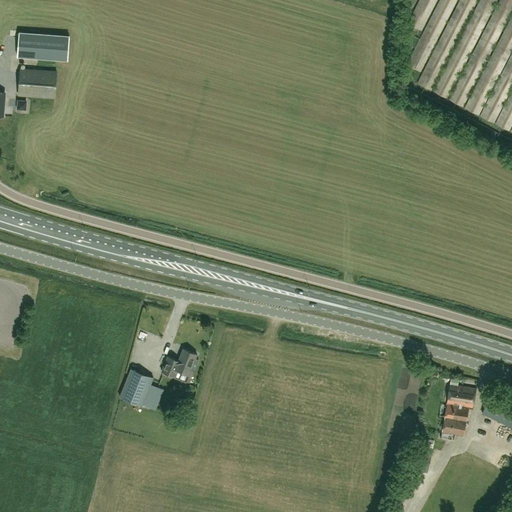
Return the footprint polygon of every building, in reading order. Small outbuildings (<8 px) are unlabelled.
[(420,72),(456,0),(438,0),(406,64),(420,72)] [(419,0),(407,23),(422,30),(436,0),(419,0)] [(431,90),(476,0),(458,0),(417,83),(431,90)] [(447,99),(497,0),(479,0),(433,91),(447,99)] [(462,107),(511,9),(511,0),(499,0),(448,99),(462,107)] [(478,115),(511,48),(511,13),(464,108),(478,115)] [(69,35),(22,32),(19,32),(19,38),(17,56),(68,60),(69,35)] [(493,123),(511,86),(511,51),(479,116),(493,123)] [(21,68),(18,94),(54,98),(57,72),(21,68)] [(509,131),(511,124),(511,89),(495,123),(509,131)] [(11,113),(10,144),(40,145),(41,118),(24,117),(24,113),(11,113)] [(171,357),(167,356),(161,371),(190,382),(199,360),(195,358),(197,354),(183,349),(178,362),(170,359),(171,357)] [(120,396),(142,405),(153,377),(131,368),(120,396)] [(449,383),(446,404),(460,406),(469,407),(473,408),(476,387),(449,383)] [(481,413),(511,427),(511,403),(491,394),(481,413)] [(446,404),(444,421),(460,423),(461,414),(459,413),(460,406),(446,404)] [(188,417),(190,407),(184,405),(182,410),(180,409),(177,414),(188,417)] [(444,421),(442,432),(463,436),(469,407),(460,406),(459,413),(461,414),(460,423),(444,421)] [(144,421),(156,422),(157,410),(145,409),(144,421)] [(434,440),(425,437),(423,446),(432,448),(434,440)] [(426,474),(431,451),(419,449),(414,472),(426,474)] [(443,489),(474,488),(473,459),(459,460),(459,462),(442,462),(443,489)] [(481,488),(496,488),(496,482),(504,482),(504,470),(493,470),(493,474),(481,474),(481,488)]
